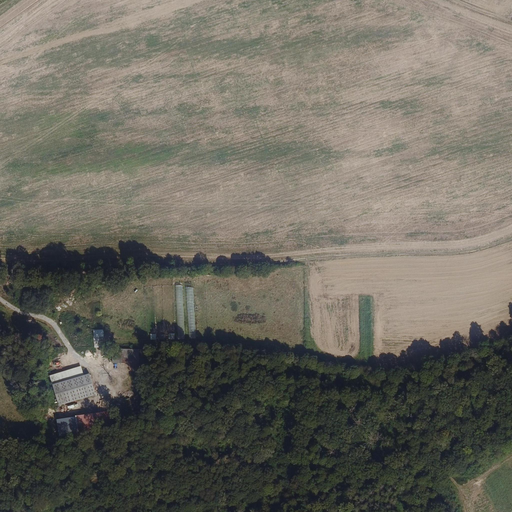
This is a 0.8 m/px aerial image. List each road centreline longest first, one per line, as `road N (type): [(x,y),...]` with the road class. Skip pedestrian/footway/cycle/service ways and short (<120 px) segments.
road 1 (track): [(0,268),(256,267),(454,252),(511,236)]
road 2 (track): [(511,445),(475,463),(303,495)]
